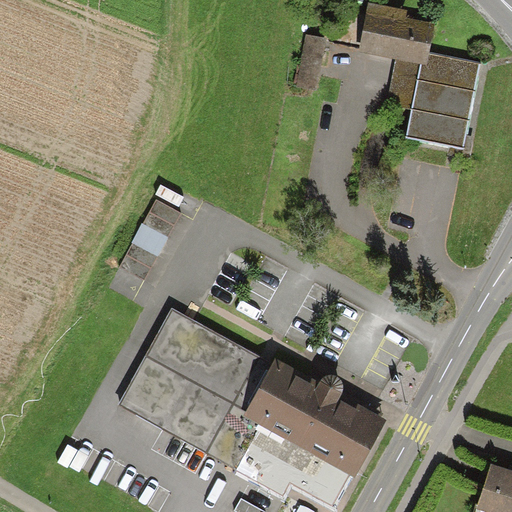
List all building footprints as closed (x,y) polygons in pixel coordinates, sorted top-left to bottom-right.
[(404,11),(368,4),(358,55),(395,62),(386,110),(414,115),(423,70),(428,71),(431,53),(436,26),(409,21),(411,12),(404,11)] [(297,89),(317,92),(327,39),(308,36),(297,89)] [(463,150),(480,64),(431,53),(428,71),(423,70),(414,115),(408,139),(463,150)] [(183,215),(157,200),(120,267),(147,282),(183,215)] [(275,365),(174,311),(122,404),(277,492),(287,474),(327,497),(341,471),(246,416),(275,365)] [(357,479),(385,425),(340,399),(343,392),(343,385),(338,380),(331,378),(325,382),(320,390),(275,365),(246,416),(341,471),(357,479)] [(511,511),(511,475),(492,469),(477,511),(511,511)] [(236,511),(264,511),(243,500),(236,511)]
